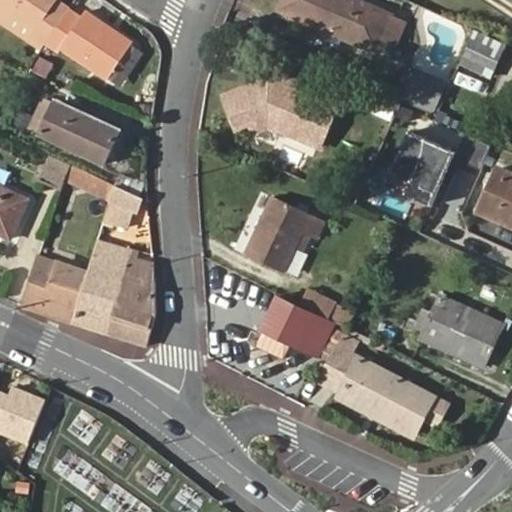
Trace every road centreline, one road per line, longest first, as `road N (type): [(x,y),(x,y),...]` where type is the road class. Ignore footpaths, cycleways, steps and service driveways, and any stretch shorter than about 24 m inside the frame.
road 1 (residential): [(163,409),(184,360),(179,193),(197,30)]
road 2 (tertiary): [(163,409),(0,320)]
road 3 (tertiary): [(297,511),(163,409)]
